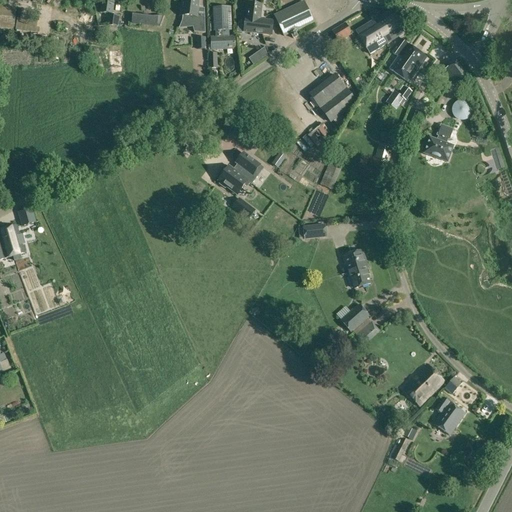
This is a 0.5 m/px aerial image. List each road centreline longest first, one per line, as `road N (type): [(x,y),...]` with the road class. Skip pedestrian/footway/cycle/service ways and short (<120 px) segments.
road 1 (unclassified): [(511,407),(453,361),(412,308),(386,212),(393,156),(421,87),(461,47)]
road 2 (unclassified): [(0,214),(206,103),(361,0)]
